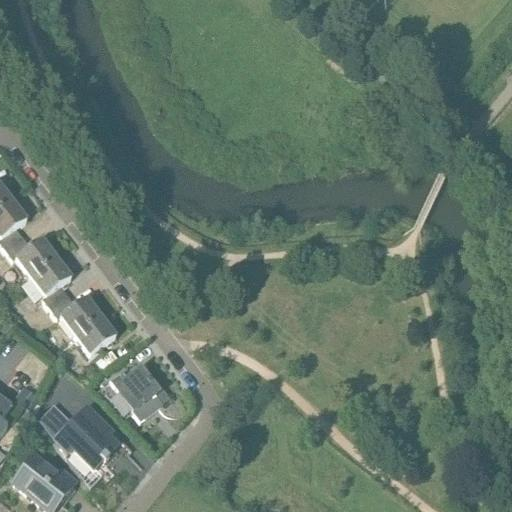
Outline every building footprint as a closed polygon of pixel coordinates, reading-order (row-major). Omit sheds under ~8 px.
[(0,214),(10,207),(0,194),(0,214)] [(0,254),(3,258),(22,244),(15,235),(25,227),(10,207),(0,214),(0,254)] [(29,285),(54,265),(33,237),(23,245),(22,244),(3,258),(10,267),(14,265),(29,285)] [(48,317),(67,303),(66,302),(76,294),(54,265),(29,285),(44,305),(41,307),(48,317)] [(74,343),(99,324),(84,304),(74,312),(67,303),(48,317),(55,326),(59,323),(74,343)] [(88,362),(114,343),(99,324),(74,343),(88,362)] [(139,427),(160,411),(169,404),(161,393),(155,397),(149,390),(150,389),(148,386),(146,387),(138,377),(124,387),(119,380),(120,380),(119,379),(108,386),(139,427)] [(0,440),(6,433),(0,427),(0,424),(10,412),(0,404),(0,440)] [(51,435),(67,419),(55,408),(40,424),(51,435)] [(59,442),(92,475),(115,451),(97,433),(101,429),(86,414),(59,442)] [(12,489),(40,511),(54,511),(75,487),(60,475),(54,481),(33,464),(12,489)]
